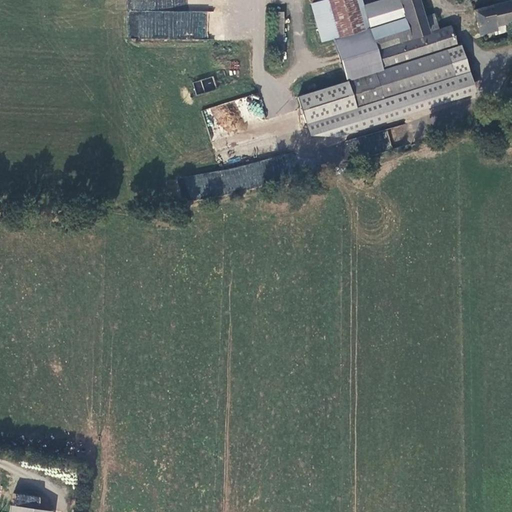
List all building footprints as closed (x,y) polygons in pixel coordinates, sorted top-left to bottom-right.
[(207,40),(209,10),(186,9),(186,0),(131,0),(129,36),(207,40)] [(340,36),(328,0),(324,0),(310,4),(321,42),(333,39),(340,36)] [(328,0),(340,36),(364,31),(369,28),(364,5),(362,0),(328,0)] [(411,40),(399,0),(381,0),(364,5),(369,28),(377,50),(411,40)] [(419,0),(399,0),(411,40),(377,50),(383,71),(459,46),(453,25),(439,29),(433,14),(425,16),(419,0)] [(511,0),(492,5),(497,27),(511,23),(511,0)] [(498,31),(497,27),(492,5),(473,10),(480,36),(494,32),(498,31)] [(284,12),(274,13),(275,63),(283,63),(284,12)] [(511,31),(511,23),(497,27),(498,31),(494,32),(495,35),(511,31)] [(333,39),(346,81),(383,71),(377,50),(369,28),(364,31),(333,39)] [(478,96),(462,45),(459,46),(383,71),(346,81),(360,121),(312,136),(332,137),(334,141),(387,125),(386,122),(454,101),(455,104),(478,96)] [(204,92),(214,87),(210,78),(200,82),(204,92)] [(360,121),(346,81),(297,97),(310,136),(312,136),(360,121)] [(385,129),(346,142),(353,159),(392,146),(385,129)] [(283,182),(278,157),(226,170),(179,178),(182,202),(232,194),(283,182)]
